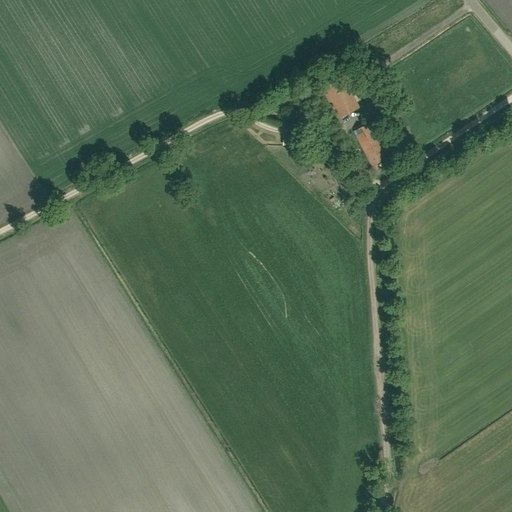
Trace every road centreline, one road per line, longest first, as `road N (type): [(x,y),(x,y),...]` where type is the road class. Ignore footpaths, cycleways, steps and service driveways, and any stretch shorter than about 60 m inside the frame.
road 1 (track): [(0,231),(229,112),(280,130),(340,128),(364,181),(374,186)]
road 2 (track): [(374,186),(367,217),(380,511)]
road 3 (track): [(374,186),(511,97)]
